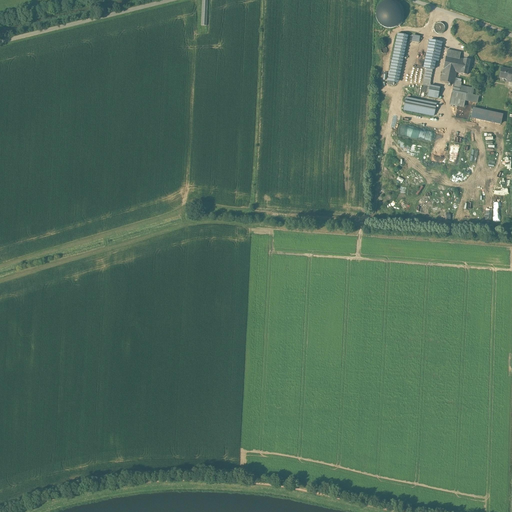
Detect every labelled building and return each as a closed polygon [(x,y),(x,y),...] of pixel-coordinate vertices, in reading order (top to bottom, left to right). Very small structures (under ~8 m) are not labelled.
[(395,1),(383,1),(383,6),(385,7),(385,11),(385,9),(386,23),(393,25),(402,25),(402,24),(402,15),(400,15),(401,12),(403,12),(404,10),(403,6),(399,5),(400,2),(395,1)] [(438,34),(446,32),(443,23),(435,25),(438,34)] [(398,34),(388,81),(398,84),(408,36),(398,34)] [(442,43),(429,41),(424,68),(426,68),(433,69),(434,70),(436,60),(438,61),(442,43)] [(460,53),(447,50),(446,56),(459,59),(460,53)] [(459,59),(446,56),(443,70),(456,73),(461,74),(464,60),(459,59)] [(470,61),(464,59),(464,60),(461,74),(467,75),(470,61)] [(426,68),(419,101),(429,103),(430,97),(430,86),(430,84),(433,69),(426,68)] [(509,70),(501,68),(499,78),(507,79),(507,82),(509,82),(511,83),(511,81),(511,69),(510,69),(509,70)] [(456,73),(443,70),(441,82),(454,84),(454,82),(456,73)] [(460,83),(454,82),(454,84),(455,85),(450,105),(463,107),(466,93),(459,93),(459,88),(460,83)] [(439,88),(430,86),(430,97),(437,99),(439,88)] [(419,101),(406,98),(403,110),(434,116),(436,105),(429,103),(419,101)] [(503,125),(505,114),(474,108),(472,122),(489,126),(490,122),(503,125)] [(404,115),(402,121),(419,125),(420,119),(404,115)]
